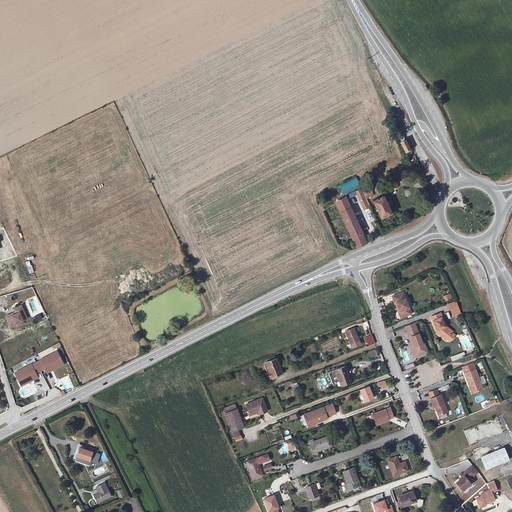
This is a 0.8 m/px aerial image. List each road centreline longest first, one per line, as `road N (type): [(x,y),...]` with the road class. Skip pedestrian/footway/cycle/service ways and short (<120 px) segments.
road 1 (secondary): [(255,305),(17,425)]
road 2 (secondary): [(349,0),(446,168),(446,190)]
road 3 (secondary): [(472,180),(450,157),(356,0)]
road 4 (residential): [(357,268),(416,431)]
road 5 (residential): [(416,431),(298,471)]
